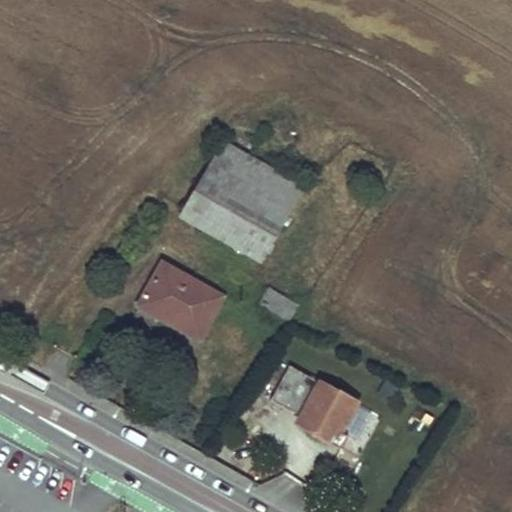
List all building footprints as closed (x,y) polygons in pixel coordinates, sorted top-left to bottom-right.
[(302,187),(223,141),(181,216),(233,247),(261,199),(287,214),(302,187)] [(287,214),(261,199),(233,247),(259,262),(287,214)] [(222,298),(163,265),(143,301),(169,315),(166,322),(199,340),(222,298)] [(286,301),(269,291),(261,305),(277,315),(286,301)] [(169,315),(143,301),(139,308),(166,322),(169,315)] [(296,307),(286,301),(277,315),(288,321),(296,307)] [(358,404),(291,368),(272,402),(293,413),(296,408),(304,413),(297,425),(316,436),(315,438),(342,453),(349,439),(341,435),(358,404)] [(304,413),(296,408),(293,413),(301,418),(304,413)]
